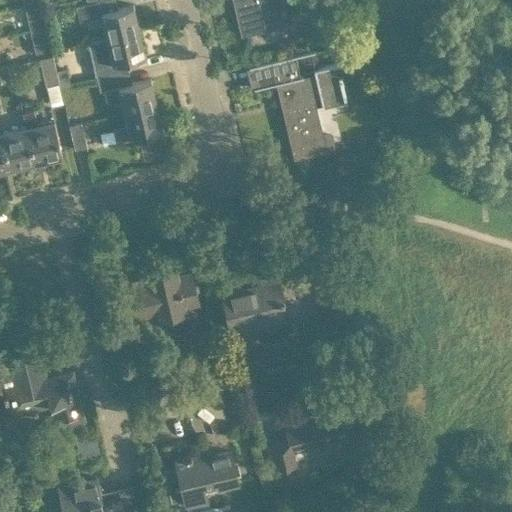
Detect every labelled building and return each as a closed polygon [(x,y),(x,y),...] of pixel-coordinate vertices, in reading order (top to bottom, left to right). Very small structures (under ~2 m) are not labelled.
[(86,3),(79,4),(82,17),(86,16),(88,27),(103,23),(106,37),(139,29),(133,4),(118,7),(106,10),(103,0),(100,0),(87,3),(86,3)] [(281,0),(238,0),(246,33),(264,28),(263,24),(286,18),(281,0)] [(34,8),(25,11),(30,29),(39,26),(34,8)] [(54,10),(42,13),(44,20),(56,18),(54,10)] [(38,27),(29,29),(34,53),(43,50),(38,27)] [(93,67),(96,79),(121,73),(118,61),(145,55),(139,29),(106,37),(92,41),(98,66),(93,67)] [(39,57),(45,85),(58,82),(52,54),(39,57)] [(283,108),(294,157),(324,150),(325,153),(332,151),(334,149),(331,136),(326,132),(322,133),(315,103),(346,96),(338,62),(314,68),(315,72),(298,75),(294,54),(249,65),(254,88),(279,82),(285,108),(283,108)] [(12,65),(7,66),(10,82),(16,81),(12,65)] [(56,71),(60,88),(71,85),(68,68),(56,71)] [(121,97),(124,111),(157,104),(151,78),(124,84),(121,73),(96,79),(99,91),(103,89),(106,101),(121,97)] [(58,82),(45,85),(49,104),(63,102),(58,82)] [(113,129),(99,132),(102,144),(116,140),(163,129),(157,104),(124,111),(128,125),(113,129)] [(33,109),(22,112),(25,126),(26,126),(34,159),(60,153),(61,154),(62,153),(57,134),(54,118),(52,119),(52,120),(37,123),(33,109)] [(68,124),(74,148),(85,145),(79,121),(68,124)] [(25,126),(0,131),(0,136),(6,165),(34,159),(26,126),(25,126)] [(126,311),(128,317),(158,310),(160,317),(184,311),(183,304),(199,301),(191,270),(176,273),(174,264),(133,274),(135,283),(120,287),(124,306),(123,307),(124,311),(126,311)] [(315,265),(290,271),(292,281),(301,279),(302,281),(318,277),(315,265)] [(222,291),(232,332),(251,328),(250,320),(283,312),(280,299),(285,298),(279,274),(258,279),(259,283),(222,291)] [(39,347),(0,355),(0,395),(4,395),(6,401),(8,400),(10,412),(51,403),(55,418),(64,416),(66,421),(83,417),(73,374),(72,369),(46,375),(39,347)] [(286,448),(292,447),(346,433),(350,447),(367,443),(359,413),(344,417),(341,407),(317,413),(315,405),(283,413),(287,432),(269,436),(277,468),(290,464),(286,448)] [(187,503),(188,503),(186,495),(206,491),(218,485),(218,483),(237,478),(230,449),(200,457),(198,451),(175,457),(177,465),(164,469),(171,500),(185,496),(187,503)] [(125,511),(122,498),(120,499),(102,503),(100,496),(102,496),(97,475),(57,485),(63,511),(137,511),(137,508),(125,511)]
